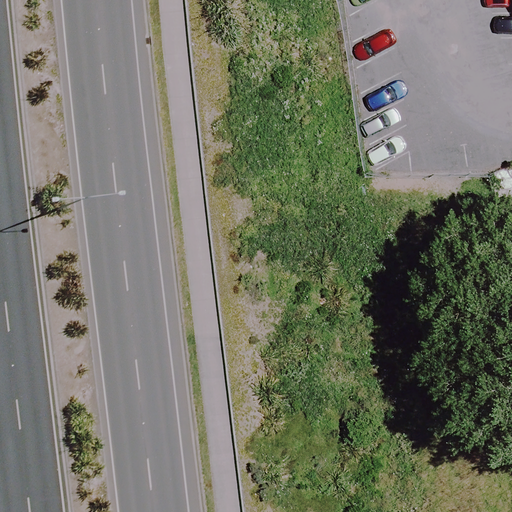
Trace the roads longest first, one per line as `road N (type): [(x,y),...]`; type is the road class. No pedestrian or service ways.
road 1 (primary): [(106,0),(159,511)]
road 2 (primary): [(29,511),(0,250)]
